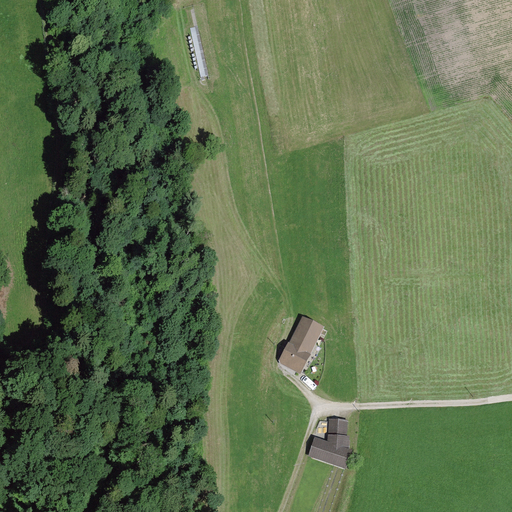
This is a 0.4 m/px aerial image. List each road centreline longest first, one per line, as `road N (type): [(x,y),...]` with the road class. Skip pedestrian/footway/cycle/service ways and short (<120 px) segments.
road 1 (track): [(48,317),(70,169),(54,0)]
road 2 (residential): [(511,399),(320,406),(285,378)]
